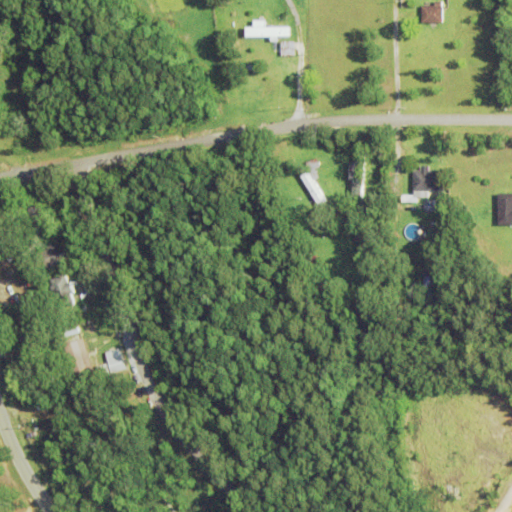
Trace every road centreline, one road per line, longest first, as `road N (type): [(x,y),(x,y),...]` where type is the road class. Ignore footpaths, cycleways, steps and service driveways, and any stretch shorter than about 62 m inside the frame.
road 1 (residential): [(511,118),(297,124),(0,178)]
road 2 (residential): [(238,511),(232,490),(160,400),(73,164)]
